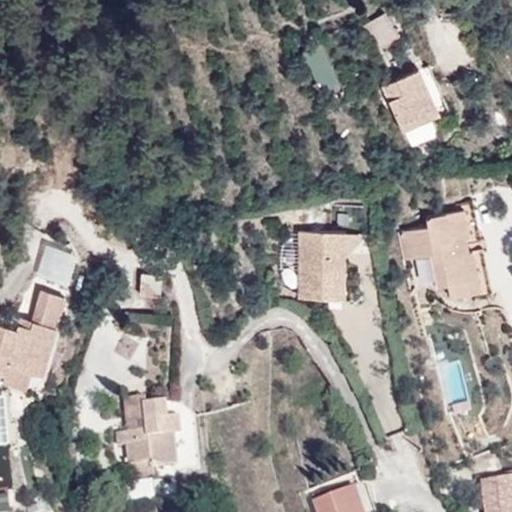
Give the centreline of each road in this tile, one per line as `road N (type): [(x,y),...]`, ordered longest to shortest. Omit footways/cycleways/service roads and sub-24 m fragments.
road 1 (residential): [(398,471),(378,452),(317,342),(283,312),(201,358),(175,258),(118,262)]
road 2 (residential): [(118,262),(61,200),(37,258),(0,289)]
road 3 (residential): [(398,471),(369,289)]
road 4 (residential): [(118,262),(95,389)]
